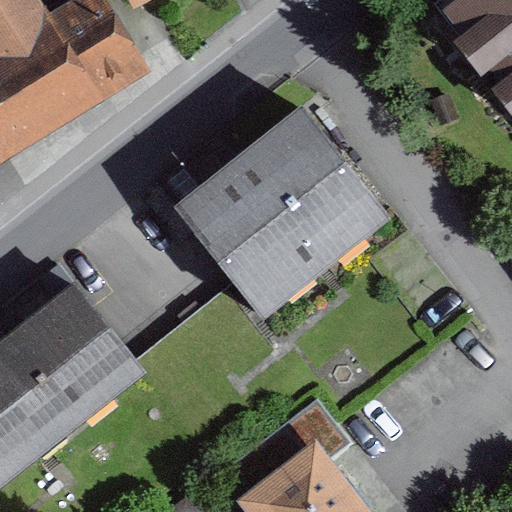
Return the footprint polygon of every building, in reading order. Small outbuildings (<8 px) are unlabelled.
[(0,0),(0,136),(16,163),(148,83),(97,0),(52,27),(35,0),(0,0)] [(136,0),(143,12),(166,0),(136,0)] [(511,98),(511,0),(481,0),(453,23),(511,98)] [(315,118),(183,219),(267,327),(399,227),(315,118)] [(88,289),(0,358),(0,501),(158,377),(88,289)] [(247,504),(253,511),(378,511),(326,443),(247,504)]
